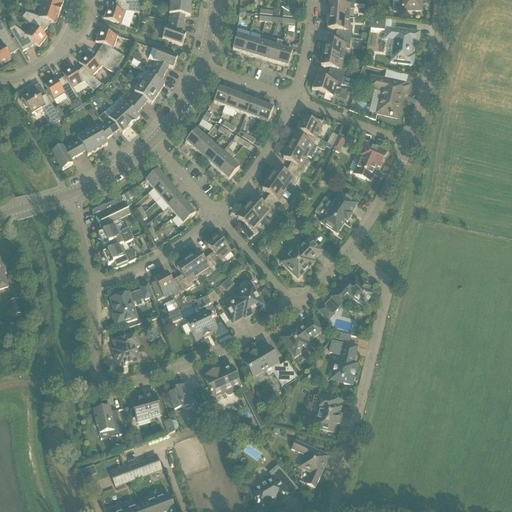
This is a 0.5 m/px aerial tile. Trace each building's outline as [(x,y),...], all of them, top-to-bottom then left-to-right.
[(43,0),(41,7),(59,13),(63,2),(59,0),(58,0),(43,0)] [(368,7),(368,0),(338,0),(338,5),(329,5),(328,11),(327,11),(326,17),(348,19),(349,11),(353,11),(354,6),(368,7)] [(400,0),(401,3),(393,3),(393,13),(421,12),(420,0),(400,0)] [(139,14),(140,4),(115,2),(114,11),(107,8),(103,20),(121,26),(126,13),(139,14)] [(189,18),(190,7),(170,4),(169,16),(170,16),(168,23),(182,26),(184,17),(189,18)] [(55,25),(59,13),(41,7),(37,18),(26,14),(22,19),(46,38),(42,35),(51,24),(55,25)] [(350,39),(352,28),(347,27),(348,19),(326,17),(326,23),(327,23),(327,30),(336,31),(335,37),(350,39)] [(46,38),(22,19),(21,19),(31,27),(24,35),(14,27),(9,31),(22,53),(35,45),(38,48),(46,38)] [(384,32),(385,20),(370,19),(368,30),(384,32)] [(0,43),(1,44),(0,44),(0,65),(1,67),(11,60),(9,57),(8,55),(11,54),(10,52),(16,48),(1,24),(0,22),(0,43)] [(180,35),(182,26),(168,23),(167,30),(166,29),(162,40),(181,47),(185,36),(180,35)] [(394,32),(386,30),(385,40),(393,41),(390,63),(412,66),(413,57),(411,57),(413,42),(418,43),(419,34),(394,31),(394,32)] [(118,66),(123,58),(112,51),(117,38),(99,31),(95,43),(102,46),(97,53),(118,66)] [(243,55),(248,40),(236,36),(232,51),(243,55)] [(349,51),(350,39),(335,37),(334,44),(325,42),(324,49),(322,48),(321,54),(342,58),(344,50),(349,51)] [(254,58),(259,43),(248,40),(243,55),(254,58)] [(276,65),(281,49),(275,47),(276,42),(271,40),(270,46),(265,61),(276,65)] [(265,61),(270,46),(259,43),(254,58),(265,61)] [(287,68),(292,53),(281,49),(276,65),(287,68)] [(173,70),(177,59),(158,52),(152,50),(148,60),(154,63),(151,69),(164,76),(168,68),(173,70)] [(118,66),(97,53),(93,61),(87,55),(78,64),(100,85),(92,77),(102,68),(113,75),(118,66)] [(343,79),(346,68),(341,67),(342,58),(321,54),(320,60),(322,61),(320,67),(329,69),(328,75),(343,79)] [(100,85),(78,64),(83,68),(76,74),(72,68),(62,74),(72,91),(84,83),(93,93),(100,85)] [(164,76),(151,69),(148,76),(147,75),(140,84),(157,96),(164,87),(160,84),(164,76)] [(72,91),(62,74),(64,78),(57,83),(54,79),(44,85),(54,102),(64,96),(69,105),(78,100),(72,90),(72,91)] [(357,83),(343,79),(328,75),(326,82),(317,79),(315,85),(314,85),(312,90),(311,90),(311,91),(312,91),(319,93),(317,97),(323,99),(325,95),(332,97),(335,89),(340,90),(341,86),(355,90),(357,83)] [(383,81),(371,79),(369,90),(381,92),(376,115),(397,120),(402,95),(407,96),(409,87),(404,86),(405,85),(384,80),(383,81)] [(151,105),(157,96),(140,84),(134,94),(135,94),(130,100),(141,109),(147,103),(151,105)] [(224,108),(230,93),(219,89),(213,104),(224,108)] [(22,101),(20,102),(25,110),(27,108),(31,115),(41,109),(48,120),(48,123),(51,128),(57,124),(64,119),(58,109),(54,111),(45,96),(40,99),(35,90),(28,94),(21,99),(22,101)] [(235,112),(240,97),(230,93),(224,108),(235,112)] [(245,116),(251,101),(240,97),(235,112),(245,116)] [(125,105),(120,99),(111,107),(130,127),(139,120),(135,116),(141,109),(130,100),(125,105)] [(78,100),(69,105),(74,112),(83,107),(78,100)] [(353,100),(353,108),(361,108),(361,100),(353,100)] [(256,120),(262,105),(251,101),(245,116),(256,120)] [(267,124),(273,110),(262,105),(256,120),(267,124)] [(103,125),(111,137),(119,131),(122,135),(130,127),(116,112),(111,107),(99,119),(103,125)] [(299,125),(296,130),(295,131),(297,131),(308,136),(316,140),(316,139),(321,128),(322,124),(313,120),(312,119),(312,120),(311,123),(303,119),(300,126),(299,125)] [(61,129),(57,124),(51,128),(54,133),(61,129)] [(111,137),(103,125),(97,129),(97,128),(87,134),(97,152),(107,146),(104,142),(111,137)] [(194,151),(204,139),(195,131),(185,143),(194,151)] [(87,157),(97,152),(87,134),(77,139),(77,140),(70,145),(77,157),(85,153),(87,157)] [(332,148),(337,138),(332,135),(326,145),(332,148)] [(290,142),(288,147),(306,158),(311,160),(315,153),(316,149),(323,153),(325,149),(331,151),(332,148),(326,145),(320,142),(320,141),(316,139),(316,140),(308,136),(305,142),(295,137),(292,143),(290,142)] [(338,154),(345,140),(338,136),(337,138),(332,148),(331,151),(338,154)] [(202,159),(213,147),(204,139),(194,151),(202,159)] [(379,168),(385,154),(363,144),(357,158),(360,159),(353,176),(369,183),(376,167),(379,168)] [(77,157),(70,145),(62,149),(62,148),(52,154),(62,172),(72,166),(70,162),(77,157)] [(211,166),(221,154),(213,147),(202,159),(211,166)] [(300,177),(307,168),(302,165),(306,158),(288,147),(285,153),(286,154),(283,159),(291,164),(287,169),(300,177)] [(219,174),(230,162),(221,154),(211,166),(219,174)] [(228,181),(239,170),(230,162),(219,174),(228,181)] [(300,177),(287,169),(284,175),(276,170),(273,175),(271,174),(268,179),(285,192),(290,185),(294,187),(300,177)] [(153,191),(165,181),(157,172),(145,182),(153,191)] [(277,210),(284,201),(281,198),(285,192),(268,179),(264,184),(266,185),(262,190),(269,196),(265,201),(277,210)] [(160,200),(172,189),(165,181),(153,191),(160,200)] [(168,208),(180,198),(172,189),(160,200),(168,208)] [(334,201),(331,205),(324,200),(315,213),(323,219),(320,224),(336,235),(345,223),(346,224),(352,216),(350,215),(357,206),(340,194),(335,201),(334,201)] [(101,229),(103,228),(112,224),(130,215),(126,208),(131,206),(126,196),(92,213),(93,219),(95,218),(101,229)] [(175,217),(187,207),(180,198),(168,208),(175,217)] [(261,206),(254,200),(250,205),(249,204),(245,208),(261,223),(266,217),(270,220),(277,210),(265,201),(261,206)] [(183,226),(195,216),(187,207),(175,217),(183,226)] [(249,242),(258,234),(255,229),(261,223),(245,208),(240,213),(242,214),(237,219),(244,225),(239,231),(249,242)] [(287,218),(283,223),(290,230),(297,222),(290,215),(287,218)] [(117,235),(112,224),(103,228),(105,232),(97,236),(98,237),(97,241),(101,243),(103,248),(108,245),(111,251),(102,255),(121,246),(121,247),(133,241),(128,230),(117,235)] [(212,242),(207,247),(213,254),(208,258),(217,270),(226,263),(232,257),(231,255),(229,254),(230,253),(223,245),(223,243),(221,243),(217,238),(216,238),(215,237),(215,238),(211,241),(212,242)] [(321,252),(314,245),(308,239),(299,249),(297,247),(280,264),(297,281),(306,272),(304,270),(309,266),(311,267),(314,264),(312,262),(321,252)] [(124,253),(121,247),(121,246),(102,255),(102,256),(102,260),(105,262),(108,267),(110,266),(113,271),(127,265),(136,261),(134,258),(135,252),(127,252),(124,253)] [(191,257),(186,260),(198,278),(203,274),(206,278),(217,270),(208,258),(203,262),(197,254),(192,258),(191,257)] [(241,258),(236,262),(241,268),(246,264),(241,258)] [(184,293),(194,287),(191,283),(198,278),(186,260),(181,264),(182,265),(176,269),(181,276),(176,280),(184,293)] [(155,283),(151,285),(157,302),(164,299),(171,295),(174,299),(184,293),(176,280),(170,283),(166,275),(160,278),(160,276),(153,279),(154,281),(155,283)] [(323,306),(317,312),(326,323),(334,315),(333,315),(340,308),(341,308),(346,302),(341,298),(345,294),(364,308),(366,305),(370,309),(373,300),(371,298),(373,295),(369,292),(370,289),(361,282),(359,284),(354,281),(351,286),(346,282),(330,298),(331,299),(324,306),(323,306)] [(148,286),(140,289),(141,291),(142,297),(144,301),(152,298),(148,286)] [(244,319),(264,307),(252,288),(232,300),(233,302),(223,308),(232,324),(243,317),(244,319)] [(263,289),(260,294),(267,298),(270,293),(263,289)] [(116,298),(110,300),(113,311),(115,311),(116,315),(115,315),(112,316),(116,327),(137,320),(130,301),(140,297),(138,292),(128,295),(128,294),(122,296),(122,295),(115,297),(116,298)] [(211,306),(217,301),(212,293),(207,298),(211,305),(211,306)] [(207,298),(196,303),(199,310),(211,305),(207,298)] [(16,308),(12,309),(13,316),(21,314),(18,300),(14,301),(16,308)] [(195,343),(217,333),(207,312),(195,318),(196,321),(187,325),(195,343)] [(163,327),(170,324),(167,316),(160,319),(163,327)] [(288,333),(279,339),(293,360),(301,354),(310,348),(308,345),(306,343),(322,332),(318,326),(313,318),(306,322),(308,324),(301,329),(301,330),(298,332),(296,328),(289,334),(288,333)] [(118,369),(139,362),(135,349),(139,347),(135,334),(112,342),(115,350),(112,351),(118,369)] [(332,343),(329,354),(341,357),(339,361),(336,360),(335,362),(334,363),(333,368),(333,369),(333,371),(331,380),(331,381),(335,382),(342,384),(343,385),(348,386),(349,386),(351,386),(352,384),(353,383),(354,379),(353,377),(354,373),(356,366),(355,365),(352,365),(356,348),(344,345),(343,346),(332,343)] [(274,357),(269,348),(268,347),(260,352),(259,351),(245,360),(246,360),(242,362),(253,380),(265,373),(267,377),(272,374),(281,388),(294,380),(295,382),(283,389),(288,396),(299,382),(287,362),(280,367),(274,357)] [(239,386),(231,368),(216,375),(215,373),(204,378),(213,398),(224,393),(224,395),(225,396),(227,397),(229,397),(231,397),(232,395),(233,394),(233,392),(232,389),(239,386)] [(188,392),(186,385),(174,390),(175,392),(167,394),(174,411),(181,408),(182,410),(184,409),(184,410),(186,411),(190,409),(191,408),(191,407),(193,406),(196,415),(203,412),(195,390),(188,392)] [(251,394),(244,397),(253,417),(260,413),(251,394)] [(160,417),(154,396),(154,397),(154,398),(147,400),(144,400),(131,403),(133,411),(130,412),(132,421),(135,420),(136,423),(160,417)] [(339,427),(341,417),(337,416),(339,409),(335,408),(336,401),(318,396),(314,411),(320,413),(318,419),(316,419),(314,427),(316,427),(315,429),(323,431),(333,433),(335,427),(339,427)] [(105,409),(93,412),(96,427),(98,427),(99,435),(109,433),(110,439),(121,436),(118,422),(116,412),(111,413),(110,408),(105,409)] [(168,436),(175,433),(170,421),(163,424),(168,436)] [(134,447),(143,444),(140,435),(131,438),(134,447)] [(301,445),(295,442),(291,451),(305,457),(301,466),(302,470),(312,474),(309,480),(309,479),(306,485),(314,489),(317,483),(317,484),(319,479),(323,469),(321,469),(327,457),(307,448),(308,447),(302,445),(301,445)] [(116,487),(165,473),(160,458),(112,471),(116,487)] [(236,472),(240,467),(235,464),(231,469),(236,472)] [(85,479),(97,474),(94,467),(82,472),(85,479)] [(271,475),(274,479),(278,483),(284,478),(277,470),(271,475)] [(256,490),(250,493),(257,511),(262,511),(269,510),(267,505),(277,499),(280,503),(289,495),(274,479),(256,490)] [(146,503),(139,506),(140,511),(174,511),(168,495),(162,498),(160,494),(153,497),(154,501),(146,503)]
